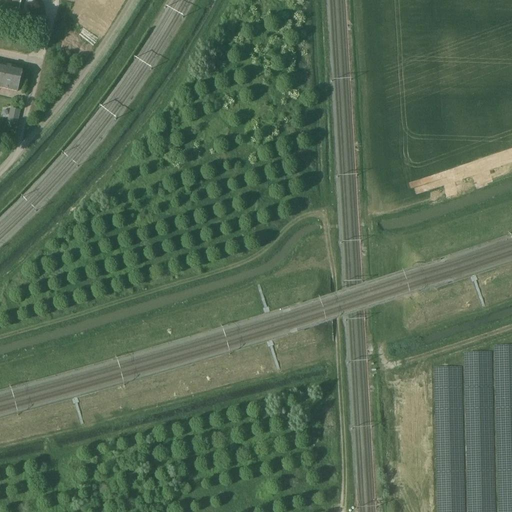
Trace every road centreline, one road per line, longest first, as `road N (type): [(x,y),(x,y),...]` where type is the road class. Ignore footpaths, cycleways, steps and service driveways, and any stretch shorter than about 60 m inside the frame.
road 1 (track): [(325,225),(344,511)]
road 2 (unclassified): [(0,172),(132,0)]
